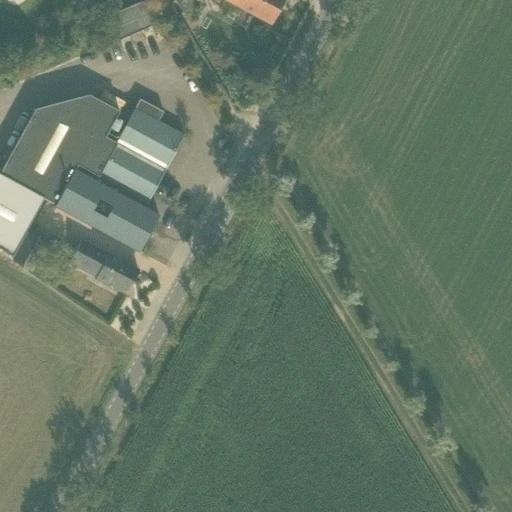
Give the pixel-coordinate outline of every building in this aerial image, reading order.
[(226,0),(271,24),(283,0),(175,0),(184,13),(191,0),(226,0)] [(0,171),(0,250),(12,258),(43,199),(47,201),(55,205),(54,206),(119,241),(119,242),(122,243),(123,240),(121,239),(138,208),(140,210),(142,207),(139,205),(142,201),(146,203),(145,204),(146,205),(184,135),(183,135),(182,136),(158,122),(163,112),(140,100),(116,143),(105,138),(119,112),(89,95),(34,109),(0,171)] [(245,96),(246,107),(256,106),(255,95),(245,96)] [(13,262),(31,272),(46,243),(28,233),(13,262)] [(125,294),(138,270),(81,240),(69,263),(96,278),(94,281),(110,289),(111,286),(125,294)]
